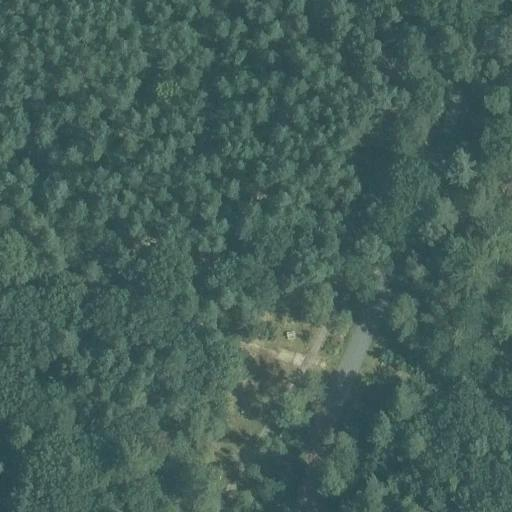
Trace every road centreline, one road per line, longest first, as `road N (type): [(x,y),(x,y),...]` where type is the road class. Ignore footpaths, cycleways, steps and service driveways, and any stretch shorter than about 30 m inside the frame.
road 1 (tertiary): [(305,511),(320,424),(505,0)]
road 2 (track): [(271,352),(0,268)]
